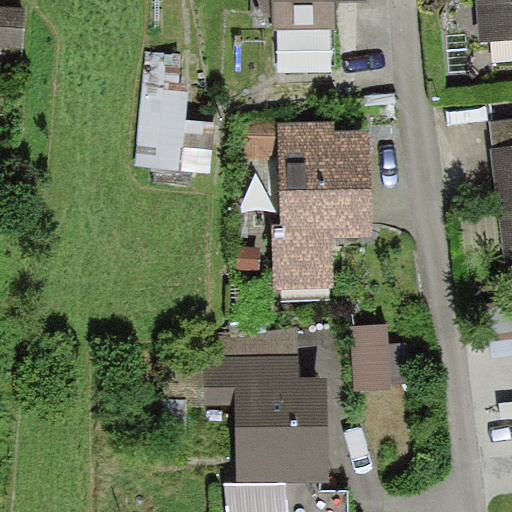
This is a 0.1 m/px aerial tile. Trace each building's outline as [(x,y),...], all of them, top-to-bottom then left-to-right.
[(368,1),(367,0),(249,0),(249,14),(273,15),(273,28),(334,29),(334,1),(368,1)] [(511,0),(474,0),(478,45),(511,41),(511,0)] [(0,49),(24,50),(27,7),(0,6),(0,49)] [(139,156),(213,164),(219,114),(189,110),(193,73),(148,68),(139,156)] [(244,157),(278,156),(277,124),(277,117),(243,118),(244,157)] [(491,150),(506,262),(511,261),(511,118),(491,121),(495,148),(491,150)] [(270,225),(273,294),(336,291),(333,239),(372,237),(367,133),(333,134),(333,122),(277,124),(278,156),(282,225),(270,225)] [(387,324),(353,326),(356,388),(391,387),(391,381),(407,381),(405,344),(388,345),(387,324)] [(237,406),(238,482),(331,481),(329,377),(301,377),(300,334),(206,335),(207,406),(237,406)]
